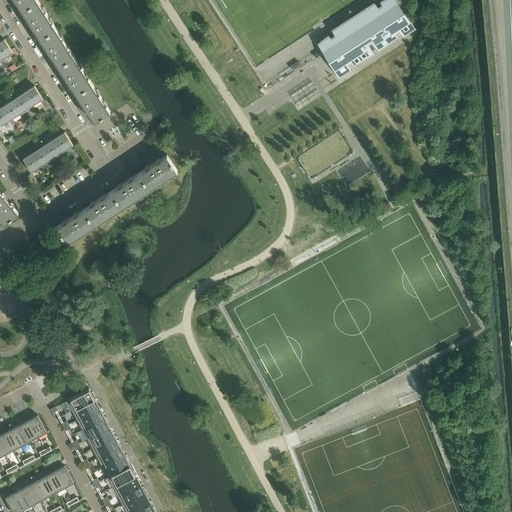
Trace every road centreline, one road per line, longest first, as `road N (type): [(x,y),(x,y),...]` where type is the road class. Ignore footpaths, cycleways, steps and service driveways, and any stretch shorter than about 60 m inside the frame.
road 1 (residential): [(36,218),(105,174),(0,3)]
road 2 (residential): [(97,511),(41,403)]
